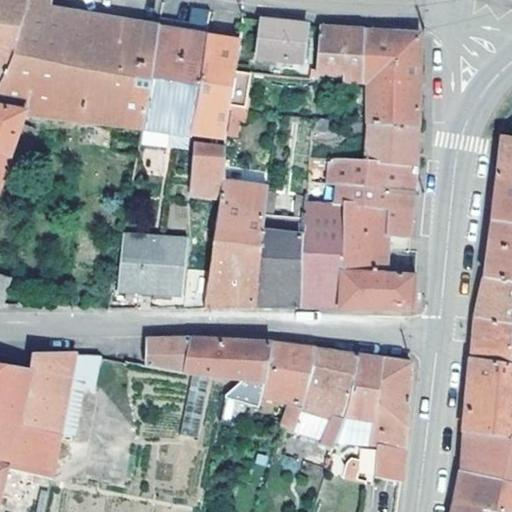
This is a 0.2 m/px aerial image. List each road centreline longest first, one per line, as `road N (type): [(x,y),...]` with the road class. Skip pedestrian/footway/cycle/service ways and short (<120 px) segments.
road 1 (residential): [(436,337),(274,327),(0,330)]
road 2 (tertiary): [(494,79),(458,142),(436,337)]
road 3 (tertiary): [(436,337),(417,511)]
road 4 (residential): [(452,23),(280,0)]
